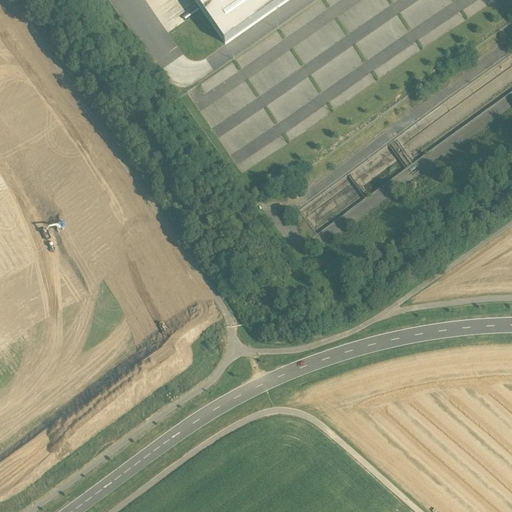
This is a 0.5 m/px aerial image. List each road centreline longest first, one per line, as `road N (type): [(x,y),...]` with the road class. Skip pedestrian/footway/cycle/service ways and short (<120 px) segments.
road 1 (track): [(13,0),(225,309),(231,331),(222,366),(205,385),(27,511)]
road 2 (secondary): [(71,511),(211,411),(323,357),(433,330),(511,324)]
road 3 (track): [(511,221),(358,329),(305,348),(230,349)]
road 4 (track): [(312,419),(288,411),(254,416),(114,511)]
road 5 (track): [(511,299),(358,329)]
road 6 (track): [(312,419),(418,511)]
